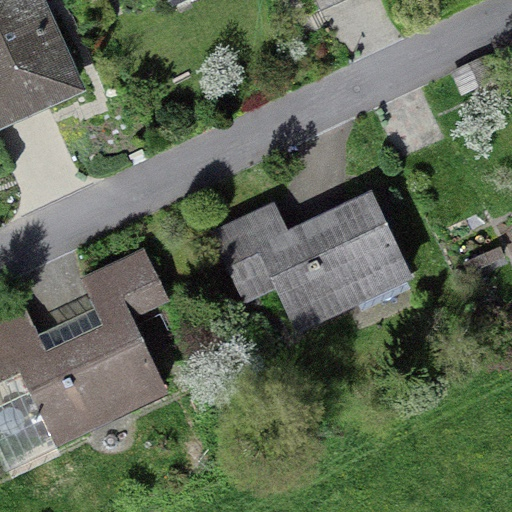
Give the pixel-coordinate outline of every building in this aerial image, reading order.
[(0,0),(0,127),(85,90),(44,0),(0,0)] [(191,0),(158,0),(159,0),(165,0),(169,10),(191,0)] [(314,0),(320,13),(350,0),(314,0)] [(462,99),(493,85),(482,59),(451,72),(462,99)] [(413,288),(371,195),(288,233),(275,205),(210,235),(243,308),(275,293),(296,340),(413,288)] [(507,260),(502,249),(463,265),(467,276),(507,260)] [(95,312),(39,339),(24,308),(0,319),(0,468),(5,480),(169,403),(132,324),(170,306),(146,256),(83,286),(95,312)]
